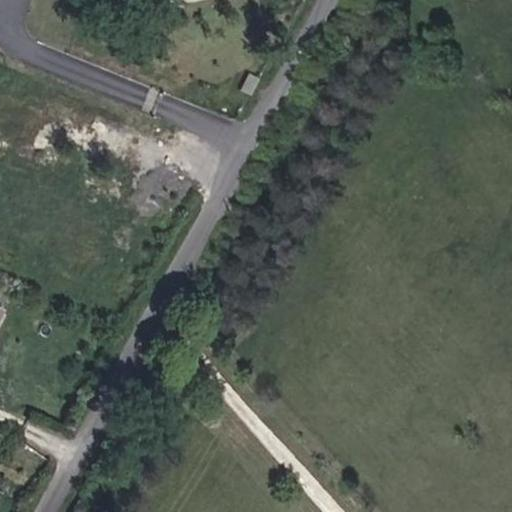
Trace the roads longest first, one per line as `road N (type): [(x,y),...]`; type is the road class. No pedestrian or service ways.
road 1 (unclassified): [(330,0),(56,511)]
road 2 (unknown): [(250,152),(179,95),(50,33),(19,0)]
road 3 (unknown): [(167,306),(348,511)]
